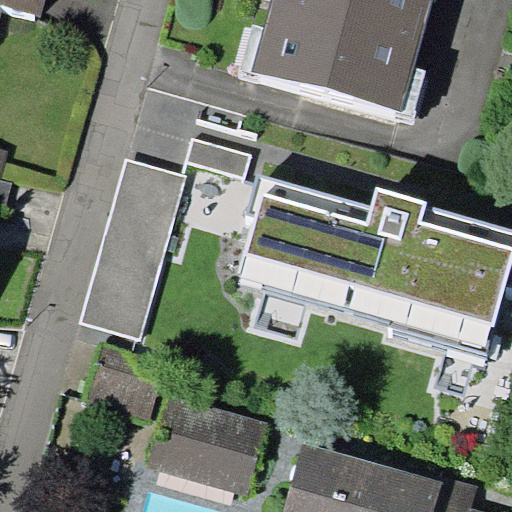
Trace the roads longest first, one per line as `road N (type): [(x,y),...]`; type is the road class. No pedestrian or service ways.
road 1 (residential): [(0,511),(146,0)]
road 2 (unknown): [(123,83),(417,168),(441,156),(502,0)]
